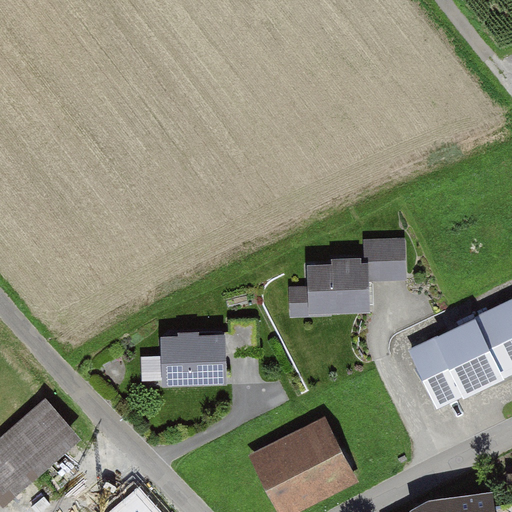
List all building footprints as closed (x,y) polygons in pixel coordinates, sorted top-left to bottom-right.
[(363,263),(299,265),(299,285),(287,286),(288,318),(335,317),(335,310),(365,310),(364,281),(403,280),(402,239),(363,240),(363,263)] [(428,342),(400,356),(429,416),(511,375),(511,293),(426,334),(428,342)] [(222,335),(222,361),(257,361),(257,320),(226,320),(226,334),(222,335)] [(222,335),(155,336),(156,386),(223,385),(222,361),(222,335)] [(41,399),(0,434),(0,503),(75,438),(41,399)] [(325,419),(246,457),(272,511),(302,511),(357,486),(325,419)] [(156,511),(138,489),(109,511),(156,511)] [(428,497),(400,511),(399,511),(485,511),(483,490),(428,497)]
